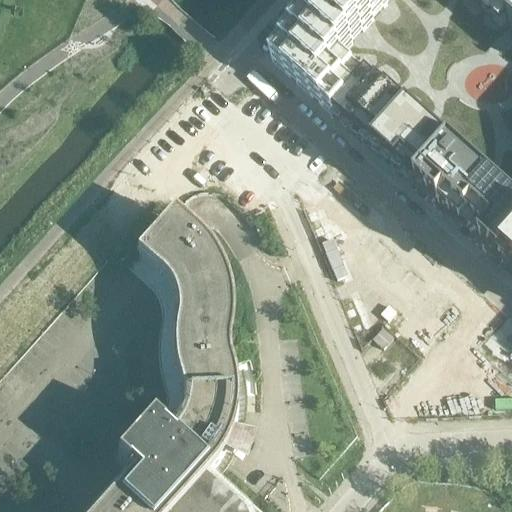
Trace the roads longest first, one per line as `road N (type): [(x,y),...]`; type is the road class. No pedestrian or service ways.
road 1 (residential): [(511,307),(242,66)]
road 2 (unclassified): [(393,458),(286,209)]
road 3 (unclassified): [(393,458),(409,448),(511,441)]
